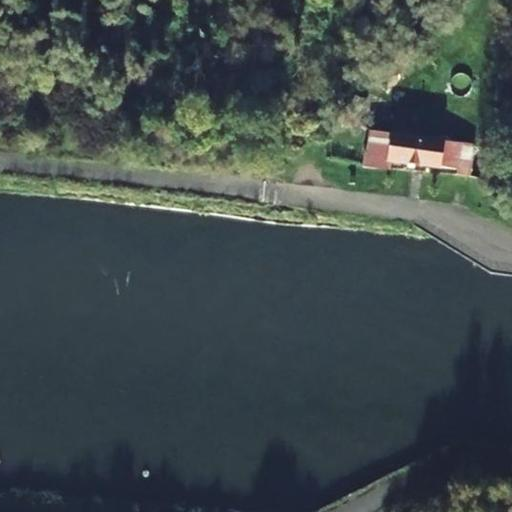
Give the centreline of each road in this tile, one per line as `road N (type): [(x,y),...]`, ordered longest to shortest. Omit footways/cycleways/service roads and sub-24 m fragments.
road 1 (unclassified): [(0,170),(368,210)]
road 2 (residential): [(368,210),(441,220),(511,249)]
